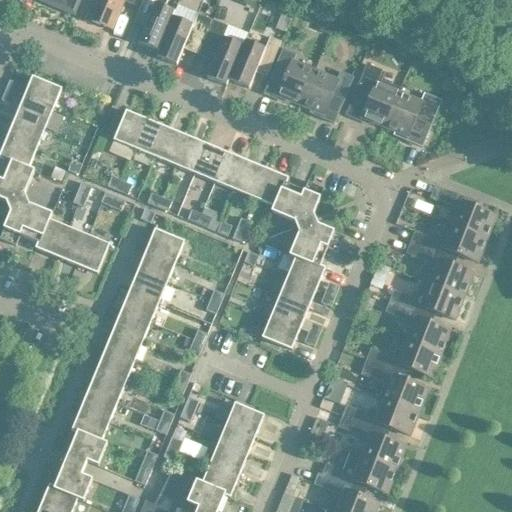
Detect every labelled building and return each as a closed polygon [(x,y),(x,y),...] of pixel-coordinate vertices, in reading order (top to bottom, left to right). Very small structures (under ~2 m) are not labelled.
[(0,0),(0,5),(7,8),(10,0),(0,0)] [(41,0),(74,13),(79,0),(41,0)] [(93,0),(85,19),(112,30),(124,2),(135,6),(137,0),(93,0)] [(158,51),(172,17),(174,12),(163,7),(165,0),(142,0),(136,15),(147,19),(137,43),(158,51)] [(258,0),(235,0),(235,1),(254,10),(258,0)] [(172,17),(158,51),(155,57),(176,65),(185,42),(200,48),(212,20),(196,14),(192,26),(172,17)] [(330,35),(334,25),(334,23),(322,18),(319,27),(321,32),(330,35)] [(212,20),(200,48),(215,54),(205,78),(225,86),(228,80),(242,46),(222,38),(227,27),(212,20)] [(242,46),(228,80),(248,89),(258,65),(269,70),(280,42),(269,38),(264,49),(244,41),(242,46)] [(282,48),(263,95),(275,100),(277,96),(300,105),(314,72),(292,63),(295,54),(282,48)] [(366,65),(344,116),(359,122),(361,118),(384,127),(398,94),(400,90),(377,80),(381,71),(366,65)] [(314,72),(300,105),(323,114),(321,119),(333,124),(353,78),(339,72),(336,81),(314,72)] [(31,78),(23,99),(52,111),(61,90),(31,78)] [(19,85),(8,81),(4,91),(15,95),(19,85)] [(10,105),(15,95),(4,91),(0,101),(10,105)] [(398,94),(384,127),(407,136),(405,141),(421,148),(440,101),(423,94),(420,103),(398,94)] [(14,119),(44,131),(52,111),(23,99),(14,119)] [(134,150),(146,121),(125,112),(113,142),(134,150)] [(6,139),(36,151),(44,131),(14,119),(6,139)] [(154,158),(166,129),(146,121),(134,150),(154,158)] [(174,167),(186,137),(166,129),(154,158),(174,167)] [(186,137),(174,167),(194,175),(206,146),(186,137)] [(36,151),(6,139),(0,153),(0,160),(3,162),(3,161),(27,170),(28,169),(36,151)] [(206,146),(194,175),(214,183),(226,154),(206,146)] [(234,192),(246,162),(226,154),(214,183),(234,192)] [(37,244),(38,244),(48,220),(49,221),(52,215),(28,206),(24,195),(34,172),(28,169),(27,170),(3,161),(3,162),(0,168),(0,200),(5,203),(10,213),(0,236),(0,240),(15,247),(19,237),(37,244)] [(71,161),(67,172),(77,176),(82,165),(71,161)] [(254,200),(266,171),(246,162),(234,192),(254,200)] [(254,200),(273,208),(274,208),(284,184),(285,185),(287,179),(266,171),(254,200)] [(106,188),(117,192),(121,182),(111,177),(106,188)] [(127,196),(131,186),(121,182),(117,192),(127,196)] [(295,258),(318,268),(319,267),(326,249),(336,253),(343,237),(317,226),(312,215),(323,189),(307,182),(303,192),(285,185),(284,184),(274,208),(273,208),(270,213),(294,223),(298,234),(289,257),(294,259),(295,258)] [(76,194),(87,198),(91,188),(80,184),(76,194)] [(451,226),(485,240),(494,216),(455,201),(457,195),(434,186),(430,197),(458,208),(451,226)] [(100,204),(110,208),(114,197),(104,193),(100,204)] [(82,208),(87,198),(76,194),(72,204),(82,208)] [(146,204),(157,208),(161,198),(151,194),(146,204)] [(110,208),(120,212),(124,202),(114,197),(110,208)] [(157,208),(167,212),(171,202),(161,198),(157,208)] [(140,220),(150,224),(154,214),(144,210),(140,220)] [(186,220),(196,225),(201,214),(190,210),(186,220)] [(196,225),(207,229),(211,218),(201,214),(196,225)] [(240,219),(236,229),(246,233),(250,223),(240,219)] [(56,258),(68,229),(49,221),(48,220),(38,244),(37,244),(35,249),(56,258)] [(216,233),(227,237),(231,227),(221,222),(216,233)] [(409,243),(455,261),(457,256),(476,263),(485,240),(451,226),(446,239),(438,236),(436,241),(414,232),(409,243)] [(76,266),(88,237),(68,229),(56,258),(76,266)] [(232,239),(242,243),(246,233),(236,229),(232,239)] [(145,251),(175,264),(184,243),(154,231),(145,251)] [(88,237),(76,266),(97,275),(109,245),(88,237)] [(429,284),(462,297),(471,274),(453,267),(455,261),(409,243),(405,254),(428,263),(426,268),(434,271),(429,284)] [(175,264),(145,251),(137,271),(167,284),(175,264)] [(254,267),(258,256),(247,252),(243,262),(254,267)] [(391,263),(389,258),(384,256),(381,264),(389,267),(391,263)] [(286,278),(316,290),(324,269),(319,267),(318,268),(295,258),(294,259),(286,278)] [(374,274),(385,279),(390,268),(378,263),(374,274)] [(167,284),(137,271),(129,291),(158,303),(167,284)] [(278,298),(307,310),(316,290),(286,278),(278,298)] [(338,288),(328,283),(324,293),(334,298),(338,288)] [(388,302),(432,319),(434,313),(453,321),(462,297),(429,284),(421,302),(393,291),(388,302)] [(121,311),(150,323),(158,303),(129,291),(121,311)] [(213,291),(209,301),(219,305),(224,295),(213,291)] [(319,304),(330,308),(334,298),(324,293),(319,304)] [(299,330),(307,310),(278,298),(270,318),(299,330)] [(209,301),(205,311),(215,315),(219,305),(209,301)] [(406,342),(440,355),(449,332),(430,325),(432,319),(388,302),(384,312),(413,324),(406,342)] [(150,323),(121,311),(112,331),(142,343),(150,323)] [(299,330),(270,318),(261,339),(290,351),(299,330)] [(311,323),(307,333),(317,338),(322,328),(311,323)] [(197,330),(192,341),(203,345),(207,335),(197,330)] [(142,343),(112,331),(104,351),(133,364),(142,343)] [(317,338),(307,333),(303,344),(313,348),(317,338)] [(49,338),(24,406),(44,413),(69,346),(49,338)] [(203,345),(192,341),(188,351),(199,355),(203,345)] [(366,360),(410,377),(412,371),(431,379),(440,355),(406,342),(399,360),(370,349),(366,360)] [(133,364),(104,351),(96,372),(125,384),(133,364)] [(384,400),(417,413),(426,390),(408,382),(410,377),(366,360),(362,370),(391,382),(384,400)] [(190,375),(180,371),(176,381),(186,385),(190,375)] [(87,392),(117,404),(125,384),(96,372),(87,392)] [(323,398),(339,405),(346,386),(331,380),(323,398)] [(186,385),(176,381),(172,391),(182,395),(186,385)] [(117,404),(87,392),(79,411),(109,424),(117,404)] [(194,412),(198,402),(187,398),(183,408),(194,412)] [(341,417),(387,435),(389,429),(408,436),(417,413),(384,400),(379,413),(370,410),(368,415),(346,406),(341,417)] [(151,403),(141,421),(151,426),(161,409),(151,403)] [(225,425),(254,437),(263,417),(234,404),(225,425)] [(189,422),(194,412),(183,408),(179,418),(189,422)] [(76,435),(76,434),(100,444),(101,442),(109,424),(79,411),(70,433),(76,435)] [(174,415),(163,411),(159,421),(169,426),(174,415)] [(387,435),(341,417),(337,428),(359,436),(357,442),(366,445),(361,458),(394,471),(404,448),(385,440),(387,435)] [(169,426),(159,421),(155,431),(165,435),(169,426)] [(254,437),(225,425),(217,445),(246,457),(254,437)] [(320,442),(324,432),(311,427),(308,437),(320,442)] [(53,489),(77,499),(77,500),(82,503),(92,481),(74,473),(80,460),(97,467),(106,445),(101,442),(100,444),(76,434),(76,435),(70,433),(49,486),(54,488),(53,489)] [(177,452),(181,442),(171,438),(167,448),(177,452)] [(131,444),(124,474),(135,476),(142,446),(131,444)] [(246,457),(217,445),(209,465),(238,477),(246,457)] [(173,462),(177,452),(167,448),(162,458),(173,462)] [(157,456),(147,452),(143,461),(153,465),(157,456)] [(321,476),(364,493),(367,487),(385,494),(394,471),(361,458),(349,453),(342,471),(325,465),(321,475),(321,476)] [(153,465),(143,461),(134,482),(144,486),(153,465)] [(200,485),(224,495),(224,496),(229,499),(238,477),(209,465),(201,484),(200,485)] [(218,511),(217,511),(224,496),(224,495),(200,485),(201,484),(195,482),(195,483),(170,473),(153,506),(145,503),(146,502),(145,502),(140,511),(218,511)] [(364,493),(321,476),(321,475),(317,474),(313,485),(332,492),(330,499),(326,511),(328,511),(374,511),(377,504),(362,498),(364,493)] [(77,499),(53,489),(54,488),(49,486),(48,486),(40,507),(52,511),(71,511),(77,500),(77,499)] [(133,511),(138,500),(128,496),(121,511),(133,511)]
